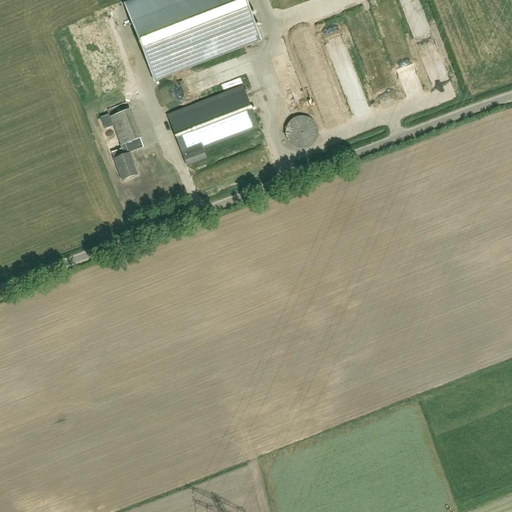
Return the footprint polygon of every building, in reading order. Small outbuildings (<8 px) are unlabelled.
[(245,0),(133,0),(124,4),(154,83),(261,42),(245,0)] [(291,119),(310,111),(287,53),(268,60),(291,119)] [(258,128),(243,88),(168,117),(187,166),(206,158),(202,149),(258,128)] [(136,175),(125,145),(140,139),(129,110),(110,117),(121,146),(120,146),(124,156),(114,159),(122,180),(136,175)] [(304,117),(302,117),(300,117),(298,117),(296,118),(294,119),(292,120),(291,121),(290,122),(288,123),(287,125),(287,127),(286,128),(286,129),(286,130),(285,132),(285,133),(285,134),(286,135),(286,137),(286,138),(286,139),(287,140),(287,141),(289,143),(290,144),(291,146),(293,147),(294,148),(295,148),(296,148),(298,149),(300,149),(301,149),(304,149),(306,149),(308,148),(309,147),(310,147),(311,146),(313,145),(314,144),(315,142),(316,141),(316,140),(317,139),(317,138),(318,136),(318,135),(318,134),(318,132),(318,131),(318,130),(317,129),(317,127),(317,126),(316,125),(316,124),(315,123),(313,121),(312,121),(311,120),(309,119),(307,118),(306,117),(304,117)] [(267,150),(213,165),(218,181),(271,166),(267,150)] [(195,178),(200,190),(215,184),(210,172),(195,178)]
